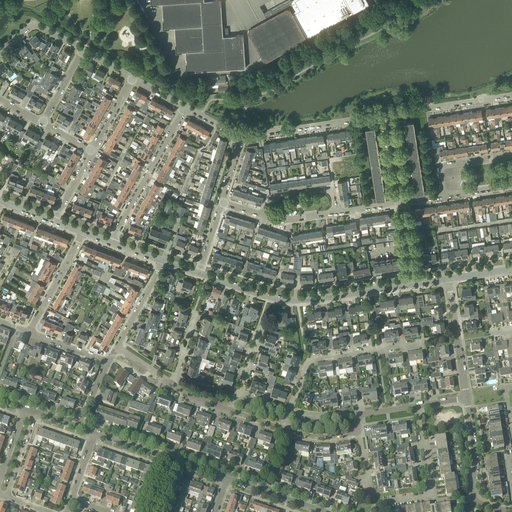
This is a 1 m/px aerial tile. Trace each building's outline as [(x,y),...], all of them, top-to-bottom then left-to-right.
[(204,1),(200,1),(202,23),(222,22),(221,5),(220,0),(212,0),(213,0),(204,1)] [(248,32),(263,60),(267,61),(304,40),(305,39),(369,4),(367,0),(292,0),(291,0),(288,0),(264,14),(260,5),(268,0),(230,0),(248,32)] [(169,28),(175,28),(202,26),(202,23),(200,1),(184,2),(162,4),(163,21),(163,29),(169,28)] [(202,23),(202,26),(204,50),(224,49),(223,36),(228,36),(228,28),(222,28),(222,22),(202,23)] [(181,52),(185,52),(204,50),(202,26),(175,28),(176,44),(175,44),(176,53),(182,52),(181,52)] [(41,49),(45,51),(50,42),(46,40),(40,37),(38,39),(36,35),(29,40),(35,47),(39,43),(43,45),(41,49)] [(223,36),(224,49),(225,69),(245,68),(243,40),(244,40),(243,35),(235,36),(228,36),(223,36)] [(54,56),(59,47),(52,43),(47,52),(54,56)] [(27,55),(28,56),(31,53),(29,51),(29,50),(24,44),(18,49),(23,55),(24,55),(25,56),(27,55)] [(224,49),(204,50),(185,52),(186,64),(186,72),(192,72),(192,71),(225,69),(224,49)] [(67,61),(71,54),(64,50),(60,57),(64,59),(62,63),(66,65),(68,61),(67,61)] [(32,54),(31,55),(36,62),(40,59),(34,52),(32,54)] [(17,61),(19,63),(21,62),(14,53),(7,58),(12,64),(17,61)] [(24,61),(20,64),(22,66),(23,65),(26,70),(29,68),(24,61)] [(0,63),(0,71),(2,73),(1,74),(4,78),(8,74),(7,73),(10,70),(3,62),(0,63)] [(91,76),(93,72),(94,70),(92,69),(93,66),(86,62),(83,69),(87,71),(85,74),(90,77),(91,76)] [(57,72),(51,69),(48,67),(43,77),(55,83),(58,76),(56,75),(57,72)] [(93,78),(94,76),(101,79),(105,73),(98,69),(95,73),(93,72),(91,76),(93,78)] [(210,88),(218,87),(218,92),(228,91),(228,84),(226,84),(225,75),(220,76),(220,79),(206,81),(207,85),(210,85),(210,88)] [(105,84),(111,87),(115,79),(110,76),(107,81),(105,84)] [(34,84),(43,89),(46,90),(48,91),(49,88),(51,90),(55,83),(43,77),(40,83),(39,83),(39,82),(34,79),(32,82),(34,84)] [(75,82),(79,85),(84,88),(86,86),(85,86),(87,82),(83,80),(82,82),(77,79),(75,82)] [(121,81),(115,79),(111,87),(109,90),(107,89),(105,92),(106,93),(107,93),(112,96),(114,93),(111,92),(115,86),(118,87),(121,81)] [(20,87),(17,85),(15,84),(13,87),(9,94),(15,97),(19,90),(20,87)] [(34,84),(31,89),(30,91),(33,92),(35,89),(41,92),(43,89),(34,84)] [(74,85),(70,92),(78,96),(81,89),(77,87),(76,86),(74,85)] [(19,90),(15,97),(21,100),(25,93),(26,90),(23,89),(22,92),(19,90)] [(137,102),(142,93),(136,90),(133,96),(136,98),(134,103),(131,101),(129,104),(134,107),(137,102)] [(78,96),(70,92),(67,98),(68,99),(68,100),(70,100),(74,102),(78,96)] [(106,93),(102,101),(108,105),(111,99),(112,96),(107,93),(106,93)] [(142,93),(137,102),(140,103),(141,100),(144,102),(147,96),(142,93)] [(39,97),(33,94),(27,104),(33,107),(37,100),(39,97)] [(154,108),(157,102),(152,99),(149,105),(154,108)] [(37,100),(33,107),(38,110),(42,103),(37,100)] [(90,106),(91,103),(88,101),(85,107),(92,111),(93,108),(90,106)] [(99,107),(105,110),(108,105),(102,101),(100,104),(97,102),(96,103),(93,101),(91,103),(99,107)] [(62,114),(60,113),(56,120),(62,123),(67,113),(72,105),(66,102),(64,105),(66,106),(62,114)] [(163,105),(157,102),(154,108),(159,111),(163,105)] [(164,115),(165,113),(168,108),(163,105),(159,111),(159,112),(164,115)] [(150,115),(151,113),(146,110),(148,107),(145,106),(142,111),(145,113),(150,115)] [(99,107),(95,113),(102,116),(105,110),(99,107)] [(124,112),(133,117),(135,118),(140,121),(142,122),(143,119),(132,113),(133,110),(127,107),(124,112)] [(168,108),(165,113),(170,116),(173,111),(168,108)] [(493,109),(494,117),(494,121),(501,120),(500,116),(501,116),(499,108),(493,109)] [(494,117),(493,109),(486,110),(487,118),(494,117)] [(477,128),(479,127),(478,123),(479,123),(479,122),(483,122),(481,110),(474,111),(477,128)] [(468,112),(469,121),(473,120),(473,124),(475,131),(476,131),(476,132),(477,132),(477,128),(474,111),(468,112)] [(124,112),(121,117),(127,121),(131,123),(133,117),(124,112)] [(67,113),(62,123),(67,126),(73,116),(67,113)] [(102,116),(95,113),(92,118),(98,122),(102,116)] [(461,130),(464,130),(461,113),(454,114),(456,123),(460,122),(460,126),(461,130)] [(448,115),(441,116),(442,125),(446,124),(447,128),(448,132),(450,132),(450,128),(449,124),(448,115)] [(121,117),(119,123),(125,126),(127,121),(121,117)] [(12,129),(16,122),(10,118),(8,123),(5,121),(2,127),(4,129),(4,130),(7,132),(8,132),(8,131),(11,132),(12,129)] [(92,118),(89,124),(95,128),(98,122),(92,118)] [(428,119),(429,127),(433,126),(434,130),(434,134),(437,134),(434,118),(428,119)] [(82,124),(84,122),(82,120),(80,119),(78,122),(75,124),(80,127),(82,128),(84,125),(82,124)] [(186,125),(188,127),(186,131),(183,130),(181,133),(187,136),(188,133),(189,131),(194,122),(189,119),(186,125)] [(143,123),(148,126),(161,133),(164,127),(158,124),(156,127),(152,125),(145,121),(143,123)] [(405,133),(407,140),(416,139),(413,121),(404,122),(405,130),(404,130),(404,133),(405,133)] [(23,125),(16,122),(12,129),(18,133),(17,135),(19,137),(20,137),(23,131),(20,130),(23,125)] [(199,125),(194,122),(189,131),(192,132),(193,130),(196,131),(199,125)] [(119,123),(116,128),(123,132),(126,127),(125,126),(119,123)] [(72,130),(75,131),(77,133),(80,127),(75,124),(72,130)] [(89,124),(86,130),(92,133),(95,128),(89,124)] [(195,140),(197,141),(199,138),(201,134),(205,128),(199,125),(196,131),(199,133),(196,137),(197,137),(195,140)] [(158,138),(161,133),(148,126),(147,128),(151,129),(149,133),(152,135),(158,138)] [(368,146),(377,145),(376,137),(377,137),(377,135),(376,135),(374,127),(365,128),(368,146)] [(30,139),(34,132),(28,128),(25,132),(23,131),(20,137),(19,137),(17,141),(20,142),(24,136),(30,139)] [(116,128),(113,133),(120,137),(123,132),(116,128)] [(207,137),(207,135),(210,131),(205,128),(201,134),(206,137),(207,137)] [(83,136),(85,137),(89,139),(92,133),(86,130),(83,136)] [(345,131),(346,139),(346,142),(354,141),(353,138),(352,138),(351,130),(348,131),(348,130),(346,130),(345,131)] [(217,137),(218,136),(219,133),(215,131),(211,140),(218,144),(225,146),(227,140),(220,138),(217,137)] [(30,139),(28,142),(35,145),(33,149),(35,150),(37,147),(40,141),(38,139),(40,135),(34,132),(30,139)] [(116,142),(118,143),(119,140),(121,140),(122,138),(120,137),(113,133),(110,138),(116,142)] [(146,138),(155,143),(158,138),(152,135),(151,137),(147,135),(147,136),(143,134),(142,136),(146,138)] [(497,134),(497,138),(498,142),(499,149),(505,148),(504,141),(504,137),(500,138),(499,134),(497,134)] [(186,144),(188,141),(180,136),(177,141),(184,145),(185,143),(186,144)] [(478,137),(480,151),(487,150),(486,144),(488,144),(487,137),(483,138),(484,144),(482,144),(481,140),(481,137),(478,137)] [(41,145),(45,147),(43,150),(46,152),(47,149),(51,141),(45,138),(43,142),(40,141),(37,147),(40,148),(41,145)] [(107,144),(113,147),(116,142),(110,138),(107,144)] [(143,143),(152,148),(155,143),(146,138),(143,143)] [(408,151),(409,158),(419,157),(416,139),(407,140),(408,148),(407,148),(407,151),(408,151)] [(473,146),(469,146),(468,143),(468,139),(465,139),(467,154),(474,152),(473,146)] [(51,141),(47,149),(53,152),(52,155),(55,157),(55,156),(58,151),(56,149),(58,145),(51,141)] [(180,149),(181,147),(185,149),(185,148),(195,154),(196,152),(186,146),(184,145),(177,141),(174,146),(180,149)] [(451,141),(454,156),(460,155),(459,148),(456,148),(455,145),(455,141),(451,141)] [(216,150),(223,152),(225,146),(218,144),(217,147),(212,144),(209,142),(208,145),(210,147),(210,146),(216,150)] [(141,146),(138,144),(137,147),(149,154),(152,148),(143,143),(141,146)] [(110,152),(112,149),(115,151),(116,148),(113,147),(107,144),(104,149),(110,152)] [(247,149),(245,155),(252,157),(254,151),(258,153),(258,156),(263,156),(262,153),(262,148),(257,149),(257,145),(249,146),(249,150),(247,149)] [(371,164),(380,163),(379,155),(380,155),(379,152),(378,153),(377,145),(368,146),(371,164)] [(171,152),(184,159),(185,156),(178,152),(180,149),(174,146),(171,152)] [(142,153),(141,155),(138,154),(137,157),(145,161),(146,159),(147,159),(149,154),(137,147),(136,148),(139,150),(139,151),(142,153)] [(433,148),(434,154),(440,153),(440,158),(447,157),(446,150),(443,150),(442,147),(433,148)] [(71,157),(77,161),(80,155),(74,151),(72,155),(65,150),(63,153),(71,157)] [(112,152),(110,155),(118,159),(120,161),(122,158),(112,152)] [(182,161),(184,159),(171,152),(168,157),(177,162),(178,159),(182,161)] [(213,161),(220,164),(222,158),(214,156),(212,155),(210,160),(213,161)] [(245,155),(243,161),(250,163),(256,165),(257,162),(251,160),(252,157),(245,155)] [(61,159),(59,159),(55,156),(55,157),(52,162),(54,163),(56,164),(59,160),(60,161),(61,159)] [(67,163),(74,166),(77,161),(71,157),(69,160),(62,157),(61,159),(67,163)] [(96,162),(103,166),(106,168),(109,162),(105,161),(106,160),(100,157),(96,162)] [(122,160),(140,170),(143,165),(141,163),(142,161),(135,157),(132,163),(124,158),(122,160)] [(177,162),(168,157),(165,162),(172,166),(174,167),(178,169),(179,167),(175,165),(176,164),(177,162)] [(411,169),(412,177),(421,175),(419,157),(409,158),(411,166),(409,166),(410,169),(411,169)] [(16,158),(10,170),(15,172),(19,165),(21,166),(23,162),(16,158)] [(127,166),(133,169),(131,172),(137,175),(140,170),(122,160),(120,165),(122,167),(125,168),(127,166)] [(99,172),(103,166),(96,162),(93,168),(99,172)] [(172,166),(165,162),(162,167),(171,172),(172,169),(171,168),(172,166)] [(67,163),(64,169),(70,172),(74,166),(67,163)] [(381,171),(380,163),(371,164),(373,182),(383,181),(381,173),(383,173),(382,170),(381,171)] [(208,166),(207,169),(205,168),(204,171),(209,173),(216,175),(218,169),(208,166)] [(241,166),(239,172),(250,176),(251,173),(247,172),(248,169),(241,166)] [(162,167),(159,173),(172,179),(173,177),(170,176),(170,175),(169,174),(171,172),(162,167)] [(101,173),(99,172),(93,168),(90,174),(96,177),(98,178),(101,173)] [(61,175),(67,178),(70,172),(64,169),(61,174),(61,175)] [(125,176),(134,181),(137,175),(131,172),(130,175),(126,173),(125,176)] [(239,172),(238,178),(245,180),(249,181),(250,176),(239,172)] [(7,185),(14,188),(17,180),(12,178),(14,174),(11,173),(7,185)] [(64,184),(67,178),(61,175),(61,174),(58,173),(55,178),(58,180),(64,184)] [(123,177),(122,180),(131,186),(134,181),(125,176),(120,173),(118,174),(123,177)] [(176,182),(172,179),(159,173),(156,178),(166,183),(168,180),(174,183),(176,182)] [(207,178),(214,181),(216,175),(209,173),(207,178)] [(90,174),(87,180),(93,183),(96,177),(90,174)] [(424,193),(421,175),(412,177),(413,184),(412,185),(413,187),(414,187),(415,194),(424,193)] [(17,180),(14,188),(22,190),(26,178),(23,177),(21,182),(17,180)] [(205,184),(213,186),(214,181),(207,178),(204,177),(204,180),(203,180),(202,183),(205,184)] [(96,185),(93,183),(87,180),(84,185),(93,190),(96,185)] [(115,181),(114,183),(129,191),(131,186),(122,180),(121,181),(119,183),(115,181)] [(121,190),(120,193),(126,196),(129,191),(114,183),(111,181),(109,185),(114,188),(115,186),(121,190)] [(383,181),(373,182),(376,200),(385,199),(384,191),(385,191),(385,188),(384,189),(383,181)] [(161,191),(163,187),(154,182),(151,188),(164,195),(165,193),(161,191)] [(211,192),(213,186),(205,184),(204,190),(211,192)] [(34,188),(31,187),(29,193),(35,195),(39,187),(39,186),(35,185),(34,188)] [(80,191),(83,193),(87,194),(88,191),(92,193),(93,191),(93,190),(84,185),(80,191)] [(35,195),(41,198),(44,189),(39,187),(35,195)] [(41,198),(47,200),(51,190),(45,187),(44,189),(41,198)] [(164,195),(151,188),(148,193),(154,196),(156,193),(159,195),(163,197),(164,195)] [(202,195),(202,196),(209,198),(211,192),(204,190),(201,189),(199,194),(202,195)] [(232,196),(238,198),(240,191),(234,189),(232,196)] [(51,190),(47,200),(54,202),(56,196),(53,195),(54,192),(54,191),(51,190)] [(240,191),(238,198),(243,200),(246,193),(240,191)] [(71,209),(78,212),(82,200),(83,199),(84,196),(82,195),(79,193),(77,197),(79,198),(76,204),(74,203),(71,209)] [(117,198),(123,202),(126,196),(120,193),(117,198)] [(154,196),(148,193),(145,198),(158,205),(159,203),(155,201),(157,198),(154,196)] [(246,193),(243,200),(249,202),(251,194),(246,193)] [(257,196),(255,204),(261,205),(263,198),(257,196)] [(507,202),(506,196),(500,197),(501,203),(505,203),(506,210),(508,210),(508,206),(507,202)] [(99,220),(105,222),(109,213),(110,211),(113,204),(119,207),(120,207),(123,202),(117,198),(114,203),(114,204),(109,201),(109,202),(107,205),(109,206),(108,209),(107,209),(105,212),(102,212),(99,220)] [(158,205),(145,198),(142,203),(151,208),(152,205),(157,207),(158,205)] [(78,212),(84,214),(86,207),(83,206),(85,200),(83,199),(82,200),(78,212)] [(478,215),(479,221),(482,220),(481,214),(482,214),(480,200),(473,201),(474,207),(478,207),(478,211),(479,211),(479,215),(478,215)] [(90,216),(93,210),(89,209),(91,203),(88,202),(86,207),(84,214),(90,216)] [(468,202),(462,203),(465,225),(468,225),(466,217),(466,213),(470,212),(468,202)] [(151,208),(142,203),(140,208),(152,215),(153,213),(150,212),(152,208),(151,208)] [(462,226),(465,225),(462,203),(455,204),(456,210),(459,210),(460,214),(460,213),(461,217),(462,221),(462,226)] [(117,211),(119,207),(113,204),(110,211),(112,212),(113,209),(117,211)] [(211,207),(210,206),(204,204),(202,210),(209,213),(211,207)] [(164,211),(170,214),(172,207),(166,205),(164,211)] [(178,205),(175,215),(182,218),(186,208),(178,205)] [(448,205),(442,206),(443,212),(446,212),(447,216),(448,219),(451,219),(448,205)] [(435,207),(428,208),(430,214),(433,214),(434,218),(434,217),(435,221),(437,221),(435,207)] [(152,215),(140,208),(137,214),(142,217),(143,217),(144,214),(148,216),(151,217),(152,215)] [(425,228),(424,223),(422,209),(415,210),(417,220),(421,220),(422,223),(422,225),(418,226),(419,229),(425,228)] [(114,215),(109,213),(105,222),(110,224),(113,218),(112,217),(114,215)] [(7,223),(10,217),(4,214),(1,221),(7,223)] [(137,214),(135,217),(135,218),(136,219),(134,226),(131,224),(128,231),(134,233),(139,220),(140,221),(142,217),(137,214)] [(226,227),(224,233),(227,234),(229,228),(230,224),(232,216),(226,214),(224,222),(223,226),(226,227)] [(200,216),(198,222),(206,224),(207,218),(200,216)] [(14,226),(16,219),(10,217),(7,223),(14,226)] [(139,220),(134,233),(140,235),(144,225),(140,223),(141,221),(142,221),(144,218),(143,217),(142,217),(140,221),(139,220)] [(235,225),(241,227),(244,220),(238,218),(235,225)] [(20,228),(22,221),(16,219),(14,226),(20,228)] [(26,230),(28,224),(22,221),(20,228),(19,231),(25,233),(26,230)] [(204,230),(206,224),(198,222),(196,227),(204,230)] [(253,231),(255,223),(249,222),(247,229),(245,233),(249,234),(250,230),(253,231)] [(28,224),(26,230),(32,233),(35,226),(28,224)] [(42,236),(44,230),(38,227),(35,234),(42,236)] [(262,236),(265,229),(259,227),(255,239),(261,241),(262,236)] [(167,243),(171,232),(162,229),(162,230),(163,231),(162,232),(151,228),(148,236),(167,243)] [(42,236),(44,237),(48,239),(50,232),(44,230),(42,236)] [(0,239),(2,241),(5,242),(7,244),(8,244),(11,238),(6,235),(4,239),(0,237),(0,236),(2,233),(0,232),(0,239)] [(54,241),(56,234),(50,232),(48,239),(54,241)] [(276,233),(274,240),(279,242),(282,234),(276,233)] [(54,241),(60,243),(62,237),(56,234),(54,241)] [(282,234),(279,242),(279,244),(288,247),(289,242),(286,241),(288,236),(282,234)] [(62,237),(60,243),(66,246),(69,239),(62,237)] [(178,239),(175,246),(176,247),(176,248),(178,249),(178,247),(183,249),(187,238),(184,237),(182,241),(178,239)] [(452,239),(453,246),(455,258),(462,257),(460,249),(458,249),(456,241),(457,241),(457,238),(452,239)] [(491,240),(491,244),(493,252),(499,251),(499,252),(498,243),(499,243),(499,239),(494,240),(491,240)] [(191,244),(188,251),(196,254),(200,243),(197,241),(195,246),(191,244)] [(84,256),(88,258),(92,247),(86,245),(83,252),(85,253),(84,256)] [(455,258),(453,246),(447,247),(448,251),(449,259),(455,258)] [(480,254),(479,246),(472,247),(473,256),(474,256),(480,254)] [(98,250),(92,247),(88,258),(91,259),(92,255),(95,256),(98,250)] [(428,250),(429,254),(430,262),(437,261),(436,256),(439,256),(438,249),(428,250)] [(98,250),(95,256),(94,258),(100,260),(103,252),(98,250)] [(220,254),(218,261),(224,263),(227,253),(221,251),(220,254)] [(64,258),(59,255),(60,253),(57,252),(54,257),(62,261),(64,258)] [(103,252),(100,260),(100,262),(102,263),(104,259),(107,261),(109,254),(103,252)] [(220,254),(214,252),(212,260),(218,261),(220,254)] [(227,253),(224,263),(229,265),(233,254),(227,253)] [(109,254),(107,261),(105,265),(104,268),(103,269),(107,271),(109,267),(108,267),(110,262),(113,263),(115,256),(109,254)] [(233,254),(229,265),(235,267),(239,256),(236,255),(233,254)] [(121,259),(115,256),(113,263),(119,265),(121,259)] [(239,256),(235,267),(241,269),(243,261),(241,261),(242,257),(239,256)] [(42,264),(43,264),(53,269),(56,264),(49,260),(49,261),(46,259),(44,262),(43,261),(42,264)] [(120,269),(117,275),(121,276),(125,267),(129,269),(131,262),(125,260),(123,266),(122,266),(121,269),(120,269)] [(254,263),(251,270),(257,272),(259,265),(258,264),(259,261),(255,260),(254,263)] [(317,260),(314,261),(315,267),(316,274),(319,274),(320,281),(326,280),(325,275),(326,275),(325,268),(318,269),(317,265),(318,265),(317,260)] [(77,262),(74,267),(80,270),(81,268),(84,270),(87,265),(83,264),(83,265),(77,261),(77,262)] [(251,270),(254,263),(248,261),(246,269),(251,270)] [(131,270),(135,271),(137,265),(131,262),(129,269),(124,278),(127,279),(130,274),(131,270)] [(331,267),(325,268),(326,275),(325,275),(326,280),(334,279),(332,269),(335,268),(334,262),(331,263),(331,267)] [(346,270),(350,270),(349,263),(338,265),(339,278),(347,276),(346,270)] [(369,266),(366,267),(365,263),(358,265),(359,268),(353,270),(354,277),(371,274),(369,266)] [(43,264),(40,269),(50,275),(53,269),(43,264)] [(135,271),(140,273),(143,267),(137,265),(135,271)] [(259,265),(257,272),(263,274),(265,267),(259,265)] [(281,272),(281,278),(280,279),(287,280),(289,268),(289,265),(284,265),(283,268),(280,268),(278,272),(279,272),(281,272)] [(271,268),(269,276),(275,278),(277,270),(278,267),(275,266),(274,269),(271,268)] [(80,270),(74,267),(71,273),(77,276),(80,278),(83,272),(80,270)] [(149,269),(143,267),(140,273),(146,275),(147,273),(148,270),(149,269)] [(265,267),(263,274),(269,276),(271,268),(265,267)] [(32,275),(38,279),(40,276),(47,280),(50,275),(40,269),(37,268),(35,273),(33,272),(32,275)] [(173,286),(174,283),(176,284),(178,278),(176,277),(177,275),(171,272),(169,276),(168,276),(167,280),(170,281),(167,288),(171,290),(172,289),(173,286)] [(71,273),(68,278),(74,281),(77,276),(71,273)] [(32,275),(31,276),(30,279),(32,280),(30,285),(41,291),(44,286),(37,282),(38,279),(32,275)] [(108,285),(115,289),(117,286),(114,284),(116,279),(111,277),(107,284),(108,285)] [(74,281),(68,278),(65,284),(71,287),(74,281)] [(192,284),(192,283),(184,280),(183,283),(179,281),(176,291),(183,293),(184,289),(189,291),(188,293),(192,295),(195,285),(192,284)] [(92,289),(96,291),(100,283),(96,281),(92,289)] [(492,287),(494,294),(498,294),(499,300),(500,300),(500,303),(504,302),(501,283),(496,284),(496,286),(492,287)] [(504,302),(508,302),(506,292),(511,292),(510,284),(506,285),(506,283),(501,283),(504,302)] [(65,284),(62,289),(68,292),(69,291),(71,292),(73,288),(71,287),(65,284)] [(41,291),(30,285),(31,285),(28,291),(31,292),(38,296),(41,291)] [(466,301),(467,300),(476,299),(475,295),(472,296),(471,290),(470,285),(466,285),(467,289),(462,289),(462,292),(461,293),(461,294),(462,295),(463,297),(465,297),(466,301)] [(486,302),(486,305),(489,304),(489,301),(490,301),(489,295),(494,294),(492,287),(488,287),(488,285),(483,286),(486,302)] [(130,292),(135,295),(138,290),(133,287),(130,286),(127,291),(130,292)] [(214,286),(210,296),(217,299),(221,288),(214,286)] [(68,292),(62,289),(59,295),(65,298),(68,292)] [(35,302),(38,296),(31,292),(28,298),(35,302)] [(130,292),(127,298),(132,301),(135,295),(130,292)] [(439,292),(427,294),(428,297),(432,296),(432,301),(440,299),(439,292)] [(231,295),(224,293),(221,301),(225,302),(223,307),(226,308),(231,295)] [(59,295),(56,300),(62,304),(65,298),(59,295)] [(129,307),(132,301),(127,298),(123,296),(121,299),(125,301),(123,303),(129,307)] [(412,296),(406,297),(407,306),(407,309),(415,308),(416,314),(420,314),(420,313),(419,307),(418,300),(415,301),(415,303),(413,303),(412,296)] [(165,303),(166,299),(161,297),(159,301),(155,300),(153,306),(157,308),(156,310),(163,313),(164,310),(160,308),(162,302),(165,303)] [(238,309),(241,299),(234,297),(231,305),(235,307),(233,312),(239,314),(241,310),(238,309)] [(400,305),(397,306),(398,312),(401,312),(400,309),(405,308),(404,306),(407,306),(406,297),(399,298),(400,305)] [(5,300),(1,311),(7,313),(8,310),(11,311),(14,303),(15,301),(12,300),(6,298),(5,300)] [(398,312),(397,306),(394,306),(393,299),(386,300),(388,309),(394,308),(395,313),(398,312)] [(58,309),(58,310),(64,314),(66,311),(63,309),(64,308),(60,306),(62,304),(56,300),(53,306),(52,306),(58,309)] [(376,314),(379,313),(379,310),(388,309),(386,300),(380,301),(381,308),(379,309),(378,307),(375,307),(376,314)] [(111,307),(117,310),(118,308),(120,309),(126,313),(126,312),(127,312),(128,310),(127,309),(129,307),(123,303),(120,302),(120,301),(118,304),(116,306),(112,304),(111,307)] [(504,302),(500,303),(497,303),(497,307),(500,306),(501,312),(496,313),(497,320),(501,320),(502,322),(506,321),(504,305),(504,302)] [(13,315),(19,317),(22,309),(24,305),(22,304),(21,304),(19,308),(16,307),(17,305),(14,303),(11,311),(14,312),(13,315)] [(363,312),(364,315),(368,315),(367,308),(363,309),(362,304),(355,305),(355,306),(357,313),(363,312)] [(469,313),(470,317),(478,315),(477,307),(473,308),(472,304),(464,305),(465,313),(469,313)] [(496,313),(492,313),(491,307),(490,307),(489,304),(486,305),(487,308),(489,324),(494,323),(494,321),(497,320),(496,313)] [(116,312),(117,310),(111,307),(108,305),(106,309),(109,311),(109,309),(115,312),(112,317),(121,322),(124,316),(118,313),(116,312)] [(246,306),(243,315),(242,317),(241,320),(244,321),(245,319),(250,321),(250,320),(251,319),(252,318),(251,316),(252,315),(256,317),(259,308),(251,305),(250,309),(249,308),(249,307),(246,306)] [(357,314),(357,313),(355,306),(349,307),(349,311),(346,311),(347,318),(350,317),(350,315),(357,314)] [(180,311),(178,317),(187,320),(186,319),(188,313),(185,312),(186,309),(179,307),(178,310),(180,311)] [(334,308),(335,310),(336,318),(339,317),(339,319),(347,318),(346,311),(345,308),(342,308),(342,307),(334,308)] [(432,316),(432,317),(435,316),(443,315),(441,307),(434,309),(435,313),(431,313),(432,316)] [(26,320),(28,312),(22,309),(19,317),(26,320)] [(151,312),(148,318),(156,320),(158,314),(161,316),(163,313),(156,310),(155,313),(151,312)] [(314,313),(316,323),(316,322),(322,321),(323,326),(324,326),(324,328),(327,328),(326,321),(324,312),(321,312),(321,310),(314,311),(314,313)] [(324,312),(326,321),(329,321),(329,319),(336,318),(335,310),(328,311),(324,312)] [(279,320),(284,320),(284,324),(291,324),(291,317),(287,317),(287,312),(279,312),(277,312),(277,316),(279,316),(279,320)] [(309,322),(311,322),(312,324),(316,323),(314,313),(307,314),(304,315),(305,324),(309,324),(309,322)] [(471,320),(471,321),(467,322),(468,329),(470,328),(471,329),(473,329),(474,328),(477,327),(476,323),(479,323),(478,315),(470,317),(470,320),(471,320)] [(87,316),(84,320),(79,330),(80,331),(77,338),(85,342),(89,335),(83,332),(86,325),(88,326),(92,319),(87,316)] [(219,318),(213,316),(212,319),(205,317),(203,324),(204,324),(211,327),(212,327),(214,320),(218,322),(219,318)] [(69,318),(67,318),(65,317),(63,324),(58,322),(55,331),(60,333),(61,333),(64,324),(66,325),(67,322),(69,318)] [(113,321),(112,324),(118,327),(121,322),(112,317),(111,319),(113,321)] [(186,320),(187,320),(178,317),(176,323),(174,322),(173,325),(180,328),(181,325),(184,326),(186,320)] [(49,318),(48,321),(45,320),(43,318),(41,322),(43,324),(42,326),(43,326),(49,328),(52,319),(49,318)] [(148,318),(146,324),(152,326),(151,329),(156,330),(157,328),(153,327),(156,320),(148,318)] [(55,331),(58,322),(58,321),(52,319),(49,328),(55,331)] [(105,320),(103,319),(101,323),(105,325),(105,324),(110,327),(109,329),(115,333),(118,327),(112,324),(105,320)] [(421,321),(421,322),(422,325),(429,324),(430,327),(436,326),(437,330),(445,329),(443,321),(436,322),(436,323),(433,323),(433,320),(421,321)] [(409,323),(410,325),(411,336),(418,334),(417,327),(419,327),(419,329),(422,328),(422,325),(421,322),(419,322),(418,321),(409,323)] [(64,331),(67,332),(64,340),(70,343),(73,334),(70,333),(74,326),(67,322),(66,325),(64,331)] [(400,324),(401,330),(403,330),(405,337),(411,336),(410,325),(406,326),(406,325),(403,325),(403,323),(400,324)] [(208,335),(211,327),(204,324),(201,333),(208,335)] [(390,325),(391,330),(392,339),(399,337),(398,330),(401,330),(400,324),(390,325)] [(179,330),(180,328),(173,325),(172,328),(170,334),(180,337),(182,331),(182,332),(182,331),(179,330)] [(239,332),(238,337),(246,339),(247,338),(248,333),(242,331),(243,327),(239,325),(237,325),(235,331),(239,332)] [(1,343),(6,345),(8,339),(11,331),(0,327),(0,339),(2,340),(1,343)] [(106,335),(112,338),(115,333),(109,329),(106,327),(103,333),(106,335)] [(150,331),(140,328),(138,334),(148,338),(150,332),(150,331)] [(385,340),(392,339),(391,330),(382,331),(382,328),(379,328),(380,335),(383,334),(382,333),(384,332),(385,340)] [(360,334),(360,335),(361,342),(368,341),(367,337),(371,337),(370,330),(366,331),(367,333),(360,334)] [(269,333),(267,338),(267,339),(274,341),(274,342),(275,343),(276,338),(279,338),(280,335),(282,336),(283,333),(276,331),(275,335),(269,333)] [(347,340),(350,340),(349,333),(345,334),(346,336),(339,337),(340,345),(347,344),(347,340)] [(361,343),(361,342),(360,335),(353,336),(353,333),(349,333),(350,340),(351,344),(354,344),(361,343)] [(146,347),(147,344),(148,344),(149,342),(148,341),(149,338),(148,338),(138,334),(135,340),(141,342),(140,345),(146,347)] [(175,343),(178,344),(180,338),(179,338),(180,337),(170,334),(168,340),(167,340),(166,343),(167,343),(175,346),(174,345),(175,343)] [(328,334),(328,337),(330,347),(330,348),(333,347),(333,348),(341,347),(340,345),(339,337),(339,335),(336,336),(336,339),(332,339),(331,334),(328,334)] [(27,337),(21,335),(18,342),(16,341),(13,349),(17,351),(20,344),(24,346),(27,337)] [(90,343),(94,345),(96,341),(101,343),(99,346),(106,349),(109,344),(103,340),(97,337),(94,335),(92,339),(90,343)] [(103,340),(109,344),(112,338),(106,335),(103,340)] [(235,335),(231,345),(237,347),(239,343),(245,345),(247,339),(247,338),(246,339),(238,337),(235,335)] [(327,348),(330,348),(330,347),(328,337),(323,337),(323,339),(318,340),(320,348),(327,347),(327,348)] [(199,339),(197,345),(204,348),(206,348),(208,342),(214,344),(215,341),(207,338),(206,341),(199,339)] [(267,339),(267,338),(266,338),(264,344),(270,346),(268,351),(275,353),(277,353),(277,350),(276,350),(276,349),(277,346),(273,345),(274,342),(274,341),(267,339)] [(320,350),(320,348),(318,340),(318,338),(315,339),(311,340),(311,339),(308,340),(309,351),(313,350),(313,351),(320,350)] [(472,341),(472,344),(472,345),(470,346),(471,353),(480,351),(480,347),(482,347),(481,339),(472,341)] [(507,350),(508,359),(511,358),(511,357),(509,340),(504,341),(505,343),(501,343),(502,351),(507,350)] [(495,361),(498,361),(499,361),(497,352),(502,351),(501,343),(497,344),(497,342),(492,342),(493,352),(494,358),(495,361)] [(173,348),(174,346),(167,343),(166,346),(168,347),(166,353),(173,356),(176,349),(173,348)] [(208,349),(206,348),(204,348),(197,345),(196,344),(193,351),(200,353),(199,357),(205,359),(208,349)] [(28,355),(35,358),(37,354),(40,355),(43,347),(36,345),(35,349),(31,348),(28,347),(26,351),(24,357),(26,358),(28,355)] [(239,360),(240,360),(242,354),(236,352),(237,347),(231,345),(228,355),(228,356),(239,360)] [(47,368),(54,351),(48,349),(45,357),(47,358),(45,365),(48,366),(47,368)] [(438,358),(441,358),(449,357),(448,349),(437,350),(438,357),(438,358)] [(24,357),(26,351),(22,350),(17,363),(20,365),(21,364),(24,357)] [(59,354),(54,351),(47,368),(47,369),(49,369),(52,363),(55,364),(56,361),(59,354)] [(258,359),(259,360),(260,359),(267,361),(268,361),(269,361),(272,355),(274,356),(275,353),(268,351),(267,355),(261,353),(258,359)] [(171,362),(173,356),(166,353),(162,352),(160,358),(171,362)] [(421,352),(415,353),(416,362),(423,361),(424,366),(426,365),(426,359),(423,359),(421,352)] [(493,352),(483,354),(475,355),(475,358),(472,359),(473,366),(477,365),(477,367),(482,366),(481,360),(494,358),(493,352)] [(406,362),(407,368),(408,374),(411,374),(409,363),(416,362),(415,353),(408,354),(409,361),(406,362)] [(285,364),(291,366),(293,362),(298,364),(301,356),(293,354),(292,358),(287,356),(284,363),(285,364)] [(60,363),(59,366),(62,367),(60,373),(62,374),(63,372),(69,357),(63,355),(60,363)] [(404,369),(407,368),(406,362),(403,362),(403,361),(402,355),(395,356),(396,365),(403,364),(404,369)] [(227,360),(225,359),(224,362),(221,361),(220,364),(229,367),(231,363),(237,365),(239,360),(228,356),(227,360)] [(390,371),(390,366),(396,365),(395,356),(388,357),(389,364),(386,365),(387,371),(390,371)] [(66,373),(68,366),(72,367),(75,359),(69,357),(63,372),(66,373)] [(189,364),(190,365),(201,368),(203,362),(214,365),(215,362),(205,359),(199,357),(198,359),(191,357),(190,361),(189,360),(188,361),(188,362),(188,363),(189,363),(189,364)] [(371,357),(364,358),(366,367),(372,366),(373,371),(376,370),(375,364),(372,364),(371,357)] [(359,368),(366,367),(364,358),(357,359),(358,367),(355,367),(356,373),(359,373),(359,368)] [(264,367),(262,371),(268,373),(270,370),(268,370),(269,366),(267,365),(268,361),(267,361),(260,359),(259,360),(257,365),(264,367)] [(351,360),(344,361),(346,371),(352,369),(353,374),(356,373),(355,367),(352,368),(351,360)] [(78,369),(83,371),(86,362),(81,361),(80,364),(77,362),(73,368),(77,370),(78,369)] [(346,374),(346,371),(344,361),(338,362),(339,370),(336,370),(337,376),(340,376),(340,375),(346,374)] [(443,369),(444,373),(451,372),(450,364),(444,365),(443,361),(439,362),(438,362),(439,369),(443,369)] [(86,362),(83,371),(88,373),(91,374),(94,368),(90,367),(91,364),(89,363),(86,362)] [(224,377),(225,378),(225,377),(232,379),(233,379),(234,374),(228,371),(229,367),(220,364),(217,363),(216,366),(222,368),(221,371),(225,372),(224,377)] [(331,363),(325,364),(326,374),(333,373),(333,377),(337,376),(336,370),(332,371),(331,363)] [(285,376),(284,379),(290,381),(291,378),(293,378),(296,371),(290,369),(291,366),(285,364),(283,369),(287,371),(285,376)] [(318,366),(319,375),(326,374),(325,364),(318,366)] [(495,364),(495,367),(497,375),(497,380),(502,379),(502,377),(506,377),(505,369),(500,370),(499,364),(495,364)] [(201,368),(190,365),(188,372),(194,374),(193,377),(203,381),(205,376),(199,374),(201,368)] [(477,381),(477,385),(481,384),(483,384),(484,383),(484,382),(484,380),(486,380),(485,373),(490,372),(490,373),(491,373),(491,374),(492,374),(493,374),(493,375),(494,375),(495,375),(496,375),(497,375),(495,367),(475,370),(475,374),(474,374),(476,381),(477,381)] [(138,378),(136,380),(129,375),(128,375),(121,370),(118,374),(119,375),(114,383),(120,388),(121,386),(123,387),(126,383),(124,382),(125,380),(133,385),(128,392),(134,397),(144,382),(138,378)] [(4,372),(1,380),(4,381),(4,382),(3,385),(9,388),(12,381),(6,379),(8,373),(4,372)] [(43,378),(42,382),(62,387),(63,383),(51,380),(53,373),(50,372),(48,379),(43,378)] [(265,386),(269,387),(273,375),(271,374),(270,374),(267,382),(263,381),(263,383),(259,382),(256,390),(263,393),(265,386)] [(270,395),(277,397),(280,389),(273,387),(274,383),(276,376),(273,375),(269,387),(273,388),(270,395)] [(76,384),(87,389),(89,384),(85,382),(87,380),(81,377),(79,380),(78,379),(76,384)] [(217,386),(223,387),(223,388),(225,383),(231,386),(233,379),(232,379),(225,377),(225,378),(223,381),(219,379),(217,386)] [(256,390),(259,382),(256,381),(256,379),(253,378),(253,380),(250,388),(256,390)] [(429,379),(419,381),(421,392),(421,393),(428,392),(427,386),(430,385),(429,379)] [(421,392),(419,381),(419,380),(409,381),(410,388),(413,387),(414,393),(421,392)] [(453,380),(445,381),(440,382),(441,389),(446,389),(454,388),(453,380)] [(21,384),(12,381),(9,388),(16,390),(17,386),(18,386),(20,387),(21,384)] [(409,381),(399,383),(399,384),(401,395),(408,394),(407,388),(410,388),(409,381)] [(153,391),(147,386),(148,385),(145,383),(137,394),(143,398),(145,395),(149,398),(153,391)] [(22,392),(28,394),(31,387),(21,384),(20,387),(23,388),(22,392)] [(87,389),(76,384),(72,393),(79,395),(81,392),(84,394),(85,392),(87,389)] [(401,395),(399,384),(389,386),(390,392),(393,391),(394,397),(401,396),(401,395)] [(40,393),(40,391),(41,389),(36,387),(32,386),(31,387),(28,394),(35,396),(36,393),(37,393),(37,392),(40,393)] [(370,400),(369,389),(368,387),(358,389),(359,395),(362,395),(363,401),(370,400)] [(376,394),(380,393),(379,387),(369,389),(370,400),(370,401),(377,400),(376,394)] [(56,396),(50,394),(48,401),(54,403),(55,400),(56,400),(56,399),(59,400),(59,397),(62,389),(59,388),(56,396)] [(280,389),(277,397),(284,400),(287,392),(288,392),(289,389),(285,388),(284,391),(280,389)] [(350,403),(351,403),(357,402),(356,396),(359,395),(358,389),(348,391),(349,392),(350,403)] [(50,394),(40,391),(40,393),(42,394),(42,395),(41,398),(48,401),(50,394)] [(333,391),(329,391),(328,391),(329,394),(331,406),(331,407),(338,406),(337,400),(340,399),(339,393),(335,394),(334,391),(333,391)] [(105,396),(103,395),(102,398),(104,399),(102,403),(114,407),(117,396),(106,392),(105,396)] [(339,393),(340,399),(343,399),(344,405),(351,404),(351,403),(350,403),(349,392),(339,393)] [(319,395),(320,401),(323,401),(324,407),(331,406),(329,394),(319,395)] [(147,407),(150,408),(156,396),(153,395),(151,400),(147,407)] [(320,401),(319,395),(313,396),(313,397),(306,395),(303,404),(310,406),(312,400),(317,400),(317,402),(320,401)] [(169,409),(170,407),(174,408),(173,410),(176,403),(172,401),(172,400),(160,396),(157,405),(169,409)] [(60,405),(67,407),(69,401),(59,397),(59,400),(61,401),(61,402),(60,405)] [(75,403),(69,401),(67,407),(73,410),(74,406),(75,406),(77,406),(79,403),(76,402),(75,403)] [(129,408),(147,414),(150,408),(147,407),(132,401),(129,408)] [(176,416),(182,418),(185,407),(180,405),(177,414),(176,416)] [(102,421),(105,422),(109,411),(99,407),(95,418),(98,420),(98,422),(101,423),(102,421)] [(185,407),(182,418),(185,419),(186,417),(189,418),(192,409),(185,407)] [(112,424),(115,426),(119,414),(109,411),(105,422),(109,423),(108,425),(111,426),(112,424)] [(196,424),(202,426),(205,415),(199,413),(196,422),(197,422),(196,424)] [(126,429),(126,428),(129,418),(129,417),(119,414),(115,426),(119,427),(118,429),(121,430),(122,428),(126,429)] [(205,415),(202,426),(201,427),(204,428),(205,425),(208,426),(211,417),(205,415)] [(130,416),(129,417),(129,418),(126,428),(130,429),(129,431),(132,432),(133,430),(137,431),(140,420),(130,416)] [(0,428),(0,432),(5,434),(6,430),(3,429),(5,425),(7,426),(7,427),(8,427),(10,420),(4,418),(1,425),(0,428)] [(220,420),(217,429),(216,432),(222,434),(226,422),(220,420)] [(160,434),(164,435),(169,422),(165,421),(162,429),(155,427),(153,435),(159,437),(160,434)] [(169,422),(164,435),(168,436),(167,440),(173,442),(176,434),(169,432),(172,425),(169,423),(169,422)] [(226,422),(222,434),(224,435),(226,432),(233,434),(235,429),(230,428),(232,424),(226,422)] [(399,424),(400,432),(401,436),(410,435),(409,427),(406,427),(406,423),(399,424)] [(400,432),(399,424),(392,426),(393,433),(400,432)] [(153,435),(155,427),(149,425),(146,433),(153,435)] [(246,427),(241,425),(238,434),(240,435),(239,438),(242,439),(246,427)] [(248,441),(252,430),(246,427),(242,439),(248,441)] [(387,435),(387,434),(385,427),(379,428),(380,439),(387,438),(388,441),(391,441),(390,435),(387,435)] [(182,437),(186,438),(188,430),(189,430),(189,429),(186,428),(185,428),(183,433),(180,432),(179,435),(176,434),(173,442),(179,444),(180,444),(182,437)] [(371,437),(372,440),(380,439),(379,428),(372,429),(372,433),(370,433),(370,437),(371,437)] [(36,445),(39,437),(42,438),(45,432),(39,430),(37,436),(36,436),(33,444),(36,445)] [(46,439),(48,440),(51,434),(45,432),(42,438),(41,442),(44,443),(46,439)] [(264,443),(267,435),(261,432),(258,441),(264,443)] [(48,440),(54,442),(56,436),(51,434),(48,440)] [(267,435),(264,443),(263,446),(269,448),(266,455),(270,456),(274,446),(270,444),(273,437),(267,435)] [(60,445),(62,438),(56,436),(54,442),(60,445)] [(202,444),(206,445),(209,437),(206,436),(206,438),(204,438),(203,442),(197,440),(196,443),(193,451),(199,453),(202,445),(202,444)] [(213,438),(212,438),(209,437),(206,445),(210,446),(206,456),(207,456),(213,458),(216,450),(213,449),(214,446),(211,445),(213,438)] [(60,445),(66,447),(68,440),(62,438),(60,445)] [(69,456),(70,454),(67,453),(69,448),(72,449),(74,442),(68,440),(66,447),(63,453),(63,454),(69,456)] [(193,451),(196,443),(189,440),(186,449),(193,451)] [(80,444),(74,442),(72,449),(78,451),(80,444)] [(349,443),(343,444),(344,452),(351,451),(349,443)] [(302,452),(303,445),(296,444),(296,447),(291,446),(289,450),(302,452)] [(344,452),(343,444),(336,445),(337,453),(344,452)] [(310,446),(303,445),(302,452),(308,454),(310,446)] [(232,448),(230,447),(228,446),(226,452),(230,453),(227,461),(234,463),(237,455),(230,453),(231,451),(232,448)] [(405,454),(406,458),(413,457),(412,450),(409,450),(409,447),(402,448),(397,449),(398,453),(402,453),(402,455),(405,454)] [(42,458),(36,456),(37,452),(31,450),(28,456),(35,458),(38,459),(42,461),(42,458)] [(93,460),(92,464),(100,466),(105,452),(99,450),(96,457),(98,458),(97,462),(93,460)] [(216,450),(213,458),(219,460),(220,460),(222,452),(216,450)] [(105,460),(108,462),(111,454),(105,452),(100,466),(103,467),(105,460)] [(111,462),(114,464),(117,457),(111,454),(108,462),(106,468),(108,469),(111,462)] [(374,462),(382,461),(381,454),(373,456),(374,462)] [(66,459),(55,455),(53,458),(64,462),(63,465),(59,463),(58,466),(65,469),(72,471),(73,468),(74,468),(75,467),(74,466),(74,465),(67,462),(67,463),(65,462),(66,459)] [(237,455),(234,463),(240,465),(243,457),(237,455)] [(28,456),(26,462),(33,464),(40,467),(40,465),(34,462),(35,458),(28,456)] [(114,464),(120,466),(122,459),(117,457),(114,464)] [(118,470),(124,472),(126,468),(128,461),(122,459),(120,466),(118,470)] [(254,470),(257,462),(250,460),(248,468),(254,470)] [(126,468),(132,470),(134,462),(128,461),(126,468)] [(352,462),(346,463),(346,466),(348,466),(349,473),(358,471),(357,464),(354,464),(354,461),(352,462)] [(382,461),(374,462),(375,469),(383,468),(382,461)] [(31,471),(33,464),(26,462),(24,468),(31,471)] [(132,470),(138,472),(140,465),(134,462),(132,470)] [(257,462),(254,470),(255,470),(254,471),(257,472),(257,471),(261,472),(260,473),(261,473),(264,464),(257,462)] [(138,472),(143,474),(146,467),(140,465),(138,472)] [(152,469),(146,467),(143,474),(141,481),(149,483),(150,479),(144,477),(145,474),(149,476),(152,469)] [(313,484),(316,485),(318,479),(320,472),(310,468),(310,471),(311,471),(312,471),(315,471),(315,473),(316,473),(314,480),(308,478),(307,479),(303,489),(310,492),(313,484)] [(70,477),(72,471),(65,469),(63,475),(70,477)] [(97,470),(97,471),(91,469),(88,475),(95,477),(96,478),(95,480),(100,482),(102,477),(99,476),(101,471),(97,470)] [(376,476),(377,483),(385,482),(385,478),(388,477),(388,474),(391,474),(391,470),(385,471),(385,474),(376,476)] [(409,478),(416,477),(415,470),(408,471),(409,478)] [(303,489),(307,479),(301,477),(302,473),(299,472),(296,480),(299,481),(297,487),(303,489)] [(22,473),(21,474),(20,475),(21,476),(20,479),(27,482),(36,485),(37,483),(28,479),(29,475),(22,473)] [(278,481),(284,483),(287,476),(280,473),(278,481)] [(287,476),(284,483),(291,485),(293,479),(294,478),(293,478),(291,477),(292,475),(288,473),(287,476)] [(63,475),(60,474),(59,478),(52,475),(51,478),(51,480),(57,482),(58,480),(61,481),(67,483),(70,477),(63,475)] [(182,489),(179,497),(183,498),(188,483),(185,481),(186,479),(181,477),(179,480),(178,479),(176,484),(178,485),(177,487),(182,489)] [(409,488),(409,485),(410,485),(417,484),(416,477),(409,478),(404,479),(405,485),(402,485),(403,489),(409,488)] [(20,479),(18,485),(25,488),(30,489),(32,490),(33,488),(29,487),(30,486),(26,485),(27,482),(20,479)] [(321,480),(318,479),(316,485),(319,485),(316,494),(322,496),(325,489),(326,486),(320,483),(321,480)] [(188,483),(183,498),(186,500),(189,491),(194,493),(196,488),(198,483),(192,481),(191,484),(188,483)] [(96,483),(93,482),(92,485),(91,488),(88,495),(95,497),(98,488),(94,486),(96,483)] [(198,483),(196,488),(194,493),(199,495),(196,503),(199,504),(200,504),(201,501),(205,489),(202,487),(203,485),(198,483)] [(338,492),(337,493),(335,500),(341,503),(345,492),(339,490),(341,484),(338,483),(335,491),(338,492)] [(99,484),(98,488),(95,497),(101,500),(104,490),(100,488),(102,485),(99,484)] [(23,494),(25,488),(18,485),(16,492),(23,494)] [(48,486),(47,489),(51,490),(57,492),(64,495),(66,488),(57,485),(56,489),(48,486)] [(82,493),(88,495),(91,488),(85,486),(82,493)] [(136,495),(143,498),(146,490),(135,486),(132,494),(136,495)] [(120,499),(121,496),(121,495),(118,494),(119,490),(120,487),(118,487),(116,493),(112,503),(118,506),(121,499),(120,499)] [(209,488),(210,487),(209,490),(205,489),(201,501),(205,503),(206,497),(212,499),(212,497),(214,497),(216,493),(214,492),(215,489),(209,488)] [(40,489),(39,493),(36,492),(34,498),(41,500),(43,494),(44,491),(40,489)] [(325,489),(322,496),(329,498),(332,491),(325,489)] [(57,492),(55,498),(61,501),(64,495),(57,492)] [(106,501),(112,503),(116,493),(112,492),(112,493),(111,493),(110,495),(108,494),(106,501)] [(345,492),(341,503),(348,505),(350,501),(352,501),(354,495),(345,492)] [(136,495),(133,503),(141,505),(143,498),(136,495)] [(175,499),(173,498),(173,499),(171,504),(181,507),(183,503),(191,506),(192,502),(186,500),(183,498),(179,497),(176,496),(175,499)] [(239,505),(243,507),(244,507),(245,504),(240,502),(241,499),(235,497),(232,496),(230,502),(236,504),(239,505)] [(59,507),(61,501),(55,498),(53,505),(59,507)] [(243,507),(239,505),(236,504),(230,502),(228,508),(234,510),(237,511),(238,508),(242,509),(243,507)] [(133,503),(131,510),(135,511),(138,511),(141,505),(133,503)]
